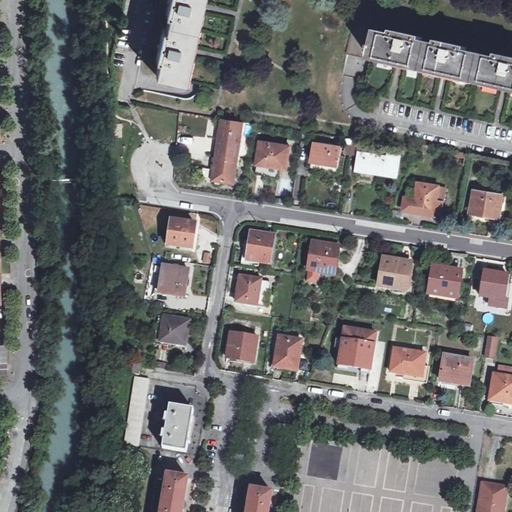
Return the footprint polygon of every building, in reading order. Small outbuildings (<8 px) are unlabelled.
[(170,0),(167,14),(170,15),(167,30),(164,29),(157,59),(160,59),(156,75),(186,81),(193,50),(204,5),(204,0),(170,0)] [(511,92),(511,57),(498,54),(497,57),(467,50),(467,47),(438,41),(437,44),(422,41),(423,38),(393,31),(393,34),(374,31),(368,61),(511,92)] [(125,66),(124,51),(113,52),(114,67),(125,66)] [(214,181),(232,184),(235,167),(238,167),(240,151),(237,150),(239,133),(222,131),(214,181)] [(360,156),(358,166),(372,169),(371,172),(397,176),(400,156),(389,155),(389,157),(361,153),(362,141),(352,139),(350,154),(360,156)] [(267,165),(267,167),(287,169),(291,147),(261,142),(257,164),(267,165)] [(312,161),(337,165),(338,165),(341,148),(315,144),(312,161)] [(336,170),(337,165),(312,161),(311,167),(336,170)] [(266,177),(267,167),(267,165),(257,164),(256,175),(266,177)] [(442,217),(446,187),(419,183),(417,199),(406,197),(404,211),(442,217)] [(491,216),(490,220),(500,221),(503,196),(475,191),(471,213),(491,216)] [(405,211),(396,210),(395,218),(403,220),(405,211)] [(193,249),(196,225),(171,221),(170,231),(168,230),(168,236),(171,237),(170,246),(193,249)] [(251,233),(250,242),(247,260),(259,262),(269,263),(274,236),(251,233)] [(247,260),(250,242),(245,241),(241,264),(258,267),(259,262),(247,260)] [(313,243),(311,252),(306,251),(305,261),(310,262),(307,281),(317,283),(319,271),(334,273),(338,247),(313,243)] [(383,257),(379,280),(396,283),(395,287),(406,289),(411,262),(383,257)] [(185,295),(189,270),(163,266),(159,291),(185,295)] [(433,266),(428,293),(444,295),(444,299),(456,301),(460,271),(433,266)] [(480,296),(492,298),(503,299),(503,303),(507,304),(511,276),(484,271),(480,296)] [(257,306),(257,305),(266,306),(270,282),(261,280),(243,276),(240,293),(237,293),(236,302),(257,306)] [(503,299),(492,298),(491,305),(507,308),(507,304),(503,303),(503,299)] [(159,317),(154,344),(160,345),(161,342),(171,344),(170,347),(174,348),(175,347),(185,349),(189,322),(159,317)] [(344,341),(343,348),(341,348),(339,360),(349,362),(348,365),(350,365),(358,367),(358,364),(362,364),(371,366),(376,330),(344,325),(342,339),(342,340),(344,341)] [(253,362),(257,337),(231,333),(227,358),(253,362)] [(294,370),(296,356),(299,356),(302,341),(279,337),(274,367),(294,370)] [(497,338),(488,337),(485,357),(494,359),(497,338)] [(336,339),(334,348),(341,348),(343,348),(344,341),(342,340),(342,339),(336,339)] [(160,345),(154,344),(153,351),(169,353),(170,347),(171,344),(161,342),(160,345)] [(422,377),(424,366),(426,354),(393,349),(390,373),(404,375),(422,377)] [(451,383),(452,380),(469,383),(473,360),(444,356),(440,381),(451,383)] [(349,362),(339,360),(338,369),(349,370),(350,365),(348,365),(349,362)] [(133,374),(139,375),(141,365),(135,363),(135,364),(133,374)] [(371,366),(362,364),(361,372),(370,373),(371,366)] [(429,367),(424,366),(422,377),(404,375),(403,380),(426,384),(429,367)] [(494,374),(490,397),(503,399),(503,403),(511,404),(511,368),(499,366),(497,375),(494,374)] [(149,379),(135,377),(125,444),(139,447),(149,379)] [(186,453),(194,410),(170,406),(163,448),(186,453)] [(182,511),(187,486),(184,486),(186,477),(168,474),(161,511),(182,511)] [(477,511),(503,511),(507,487),(483,483),(477,511)] [(269,511),(272,492),(254,489),(253,496),(250,496),(246,511),(269,511)]
